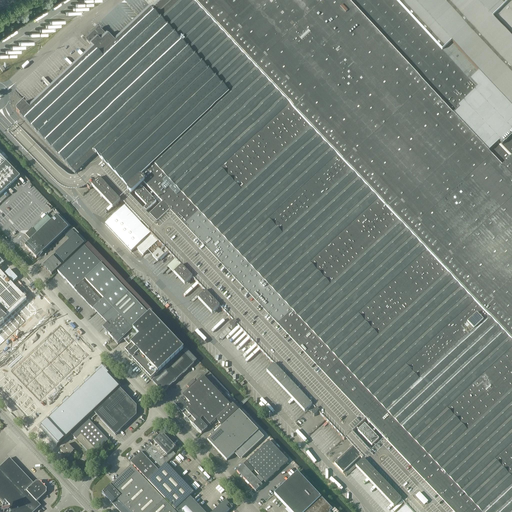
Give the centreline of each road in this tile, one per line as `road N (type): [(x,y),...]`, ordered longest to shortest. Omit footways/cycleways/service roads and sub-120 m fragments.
road 1 (unclassified): [(161,411),(0,239)]
road 2 (unclassified): [(254,511),(161,411)]
